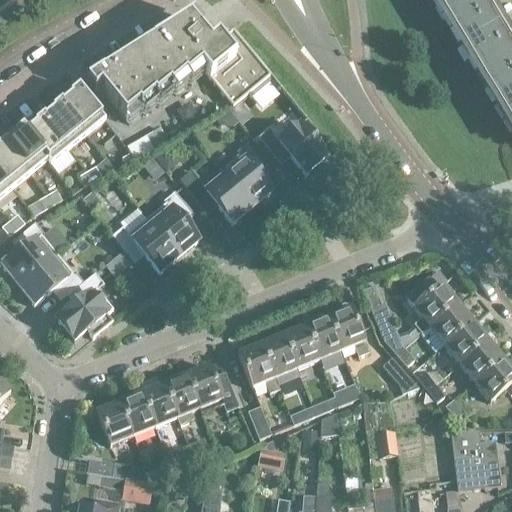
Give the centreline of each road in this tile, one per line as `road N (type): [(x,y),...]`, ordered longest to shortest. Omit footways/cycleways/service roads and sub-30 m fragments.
road 1 (residential): [(46,393),(453,226)]
road 2 (tertiary): [(453,226),(368,118),(315,33)]
road 3 (residential): [(0,103),(34,73),(161,0)]
road 4 (residential): [(41,511),(53,413),(46,393)]
